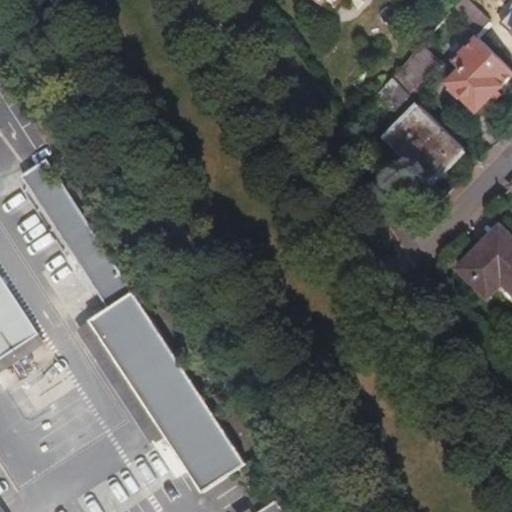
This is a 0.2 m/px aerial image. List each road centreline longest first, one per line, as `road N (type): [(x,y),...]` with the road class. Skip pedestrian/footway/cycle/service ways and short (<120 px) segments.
road 1 (unknown): [(0,247),(97,396),(111,438),(112,451),(33,498)]
road 2 (residential): [(511,165),(397,286)]
